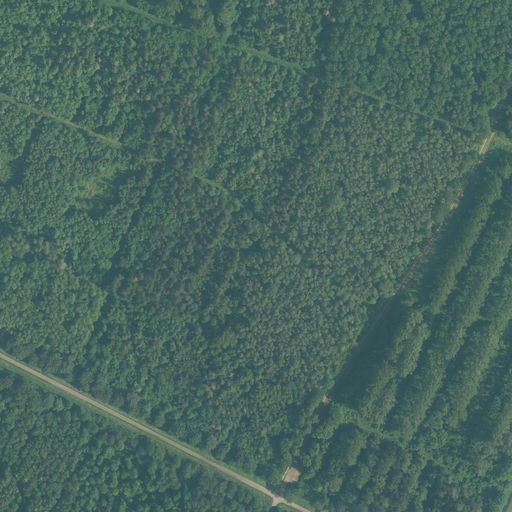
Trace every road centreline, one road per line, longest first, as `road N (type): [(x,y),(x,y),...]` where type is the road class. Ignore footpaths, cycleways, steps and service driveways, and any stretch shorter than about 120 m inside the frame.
road 1 (track): [(277,496),(318,414),(449,217),(511,85)]
road 2 (track): [(381,317),(229,193),(0,94)]
road 3 (track): [(511,144),(92,0)]
road 4 (track): [(511,137),(113,0)]
road 5 (unclassified): [(0,355),(277,496)]
road 6 (track): [(398,287),(446,316),(511,324)]
